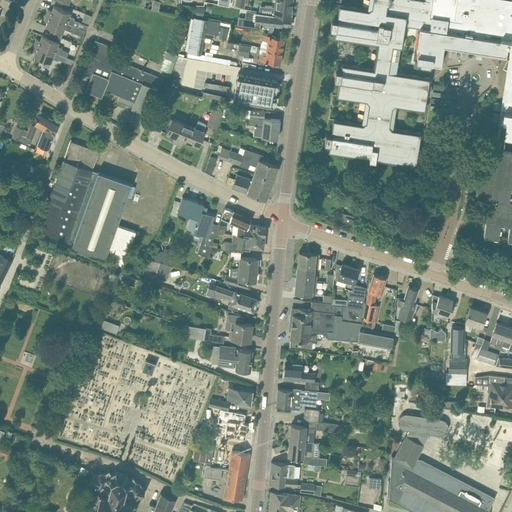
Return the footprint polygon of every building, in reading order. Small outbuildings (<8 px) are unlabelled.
[(274,0),(273,15),(291,17),(292,0),(274,0)] [(507,46),(510,46),(511,41),(511,35),(511,0),(372,0),(372,7),(368,9),(339,5),(337,20),(332,19),(330,28),(335,29),(334,36),(378,43),(374,69),(342,64),(341,71),(336,70),(334,79),(339,80),(337,95),(366,100),(369,103),(366,121),(362,124),(333,119),(331,134),(326,133),(324,143),(329,144),(328,151),(369,157),(369,158),(375,159),(375,158),(416,164),(417,158),(420,158),(422,148),(421,148),(421,151),(418,151),(421,133),(392,128),(390,125),(392,107),(396,104),(425,109),(428,91),(430,91),(430,94),(432,85),(429,84),(430,77),(389,71),(391,58),(398,59),(400,46),(402,46),(406,25),(420,27),(417,48),(419,48),(417,59),(421,60),(420,65),(432,67),(433,62),(440,63),(440,57),(442,58),(443,51),(444,52),(445,45),(505,55),(507,46)] [(48,9),(46,14),(86,30),(88,25),(74,20),(74,18),(69,16),(70,12),(63,9),(53,5),(52,10),(48,9)] [(273,15),(255,13),(255,20),(243,19),(242,27),(260,29),(261,24),(274,25),(274,23),(280,24),(290,25),(291,17),(273,15)] [(86,30),(46,14),(44,20),(47,21),(45,26),(55,30),(62,33),(64,29),(69,31),(70,29),(76,32),(78,27),(86,30)] [(194,18),(188,51),(192,52),(201,53),(206,20),(194,18)] [(268,41),(267,48),(282,50),(284,37),(263,34),(262,40),(268,41)] [(36,38),(34,44),(67,57),(69,52),(62,49),(62,48),(57,46),(59,42),(51,39),(42,35),(40,40),(36,38)] [(510,46),(498,125),(500,125),(496,154),(482,152),(475,195),(489,197),(486,221),(509,225),(507,239),(511,239),(511,35),(511,41),(510,46)] [(158,77),(108,56),(112,46),(101,42),(89,70),(93,72),(85,91),(86,91),(87,90),(101,95),(100,97),(101,97),(105,88),(120,94),(117,100),(132,106),(131,109),(147,115),(158,89),(153,87),(158,77)] [(34,44),(32,50),(36,51),(34,56),(43,59),(41,64),(49,67),(50,62),(51,62),(52,59),(57,61),(58,59),(72,65),(74,60),(67,57),(34,44)] [(248,55),(249,45),(239,44),(238,54),(248,55)] [(282,50),(267,48),(266,55),(260,54),(259,60),(280,63),(282,50)] [(167,50),(160,68),(170,72),(178,54),(167,50)] [(233,95),(233,96),(234,96),(234,98),(233,98),(233,99),(234,99),(248,101),(248,102),(249,102),(256,103),(257,103),(272,106),(273,106),(273,105),(273,103),(274,103),(274,102),(273,102),(274,98),(275,98),(274,97),(276,88),(277,88),(277,87),(276,87),(277,83),(277,82),(277,80),(277,79),(261,77),(261,76),(260,76),(254,75),(253,75),(239,73),(238,73),(237,76),(237,80),(236,80),(236,81),(237,81),(235,91),(234,91),(235,91),(234,95),(233,95)] [(205,83),(204,88),(228,92),(229,87),(205,83)] [(203,92),(202,97),(226,103),(227,98),(203,92)] [(253,135),(267,136),(277,138),(279,119),(264,118),(265,111),(223,107),(223,115),(250,118),(249,125),(254,125),(253,135)] [(157,108),(151,124),(160,128),(166,112),(157,108)] [(222,111),(213,108),(207,125),(216,128),(222,111)] [(42,130),(39,137),(42,130),(51,117),(41,111),(33,124),(31,123),(28,130),(17,125),(12,136),(29,144),(37,127),(42,130)] [(42,130),(39,137),(37,143),(50,149),(55,136),(52,135),(60,122),(51,117),(42,130)] [(181,144),(183,139),(182,139),(188,125),(172,119),(166,133),(174,136),(172,141),(181,144)] [(182,139),(183,139),(198,145),(204,131),(203,131),(205,124),(198,121),(195,128),(188,125),(182,139)] [(135,231),(116,224),(131,183),(92,169),(99,150),(70,140),(37,235),(123,266),(135,231)] [(256,166),(253,173),(262,177),(260,184),(270,187),(278,166),(262,160),(263,155),(244,148),(242,154),(221,147),(218,157),(248,168),(250,164),(256,166)] [(35,176),(38,167),(22,162),(19,171),(35,176)] [(41,179),(47,164),(40,162),(38,167),(35,176),(41,179)] [(262,177),(253,173),(251,179),(236,174),(232,187),(247,192),(246,193),(266,200),(270,187),(260,184),(262,177)] [(208,234),(215,215),(201,211),(203,204),(182,196),(177,210),(191,215),(186,228),(193,230),(192,231),(203,235),(200,243),(197,253),(208,257),(211,246),(212,241),(214,236),(208,234)] [(220,217),(237,225),(248,224),(250,219),(233,212),(233,211),(225,207),(220,217)] [(340,219),(344,221),(354,225),(356,220),(345,216),(346,213),(342,212),(340,219)] [(237,225),(236,235),(243,236),(244,237),(264,239),(265,226),(259,226),(259,225),(248,224),(237,225)] [(243,236),(236,235),(233,235),(232,242),(230,242),(225,242),(223,243),(221,245),(220,249),(242,252),(243,249),(249,249),(250,247),(263,248),(264,239),(244,237),(243,236)] [(156,249),(153,260),(160,262),(171,265),(173,258),(175,251),(164,248),(163,251),(156,249)] [(297,265),(297,266),(314,267),(318,268),(319,254),(316,253),(299,252),(298,265),(297,265)] [(1,258),(3,256),(0,254),(0,283),(10,263),(1,258)] [(223,281),(227,282),(237,285),(239,279),(255,280),(257,258),(240,257),(240,260),(230,259),(229,276),(225,274),(223,281)] [(160,262),(155,277),(166,280),(171,265),(160,262)] [(366,287),(354,283),(359,268),(358,268),(358,269),(342,264),(343,263),(342,263),(337,280),(346,283),(345,287),(349,289),(346,306),(363,307),(364,302),(366,287)] [(296,278),(317,280),(317,275),(314,275),(314,267),(297,266),(298,266),(296,277),(296,278)] [(365,302),(364,302),(363,307),(362,319),(375,322),(379,305),(374,304),(376,292),(382,294),(385,286),(383,285),(386,277),(373,273),(370,283),(368,289),(365,302)] [(122,275),(119,282),(126,285),(129,278),(122,275)] [(295,291),(294,292),(315,294),(317,280),(296,278),(296,279),(295,291)] [(402,298),(398,312),(396,317),(411,322),(417,303),(414,302),(418,288),(408,285),(404,299),(402,298)] [(233,291),(217,286),(213,296),(221,299),(221,298),(231,301),(228,308),(237,311),(238,306),(253,311),(257,298),(234,290),(233,291)] [(441,317),(448,319),(452,308),(450,308),(453,300),(439,295),(436,302),(432,301),(431,311),(442,314),(441,317)] [(289,345),(307,347),(308,340),(316,341),(317,333),(323,333),(323,330),(328,331),(327,338),(358,341),(391,347),(393,334),(393,333),(384,331),(360,326),(362,319),(363,307),(346,306),(331,304),(332,303),(331,303),(315,301),(312,300),(311,309),(292,307),(290,330),(291,331),(289,345)] [(466,320),(463,327),(463,338),(464,338),(464,329),(470,332),(473,324),(481,326),(486,312),(470,306),(465,320),(466,320)] [(229,337),(240,339),(249,340),(252,324),(242,322),(243,316),(228,314),(227,321),(231,321),(229,337)] [(104,318),(101,325),(110,329),(112,321),(104,318)] [(498,336),(504,338),(508,326),(496,322),(492,334),(492,335),(489,343),(495,345),(498,336)] [(196,337),(198,327),(189,326),(187,336),(196,337)] [(511,327),(508,326),(504,338),(502,346),(508,348),(507,349),(511,350),(511,327)] [(205,327),(204,340),(223,342),(224,335),(210,333),(211,328),(205,327)] [(463,338),(463,327),(451,327),(451,350),(465,350),(465,343),(463,343),(463,338)] [(438,331),(430,328),(429,339),(445,340),(445,333),(441,328),(438,331)] [(235,347),(220,345),(218,364),(235,366),(235,369),(250,371),(253,350),(237,348),(237,349),(235,349),(235,347)] [(498,357),(499,355),(499,354),(480,348),(477,359),(493,365),(493,364),(496,364),(498,357)] [(511,358),(499,358),(498,357),(496,364),(496,365),(499,365),(498,366),(511,366),(511,358)] [(141,370),(152,374),(156,363),(145,359),(141,370)] [(449,359),(448,373),(466,373),(466,359),(449,359)] [(300,380),(306,381),(305,388),(318,389),(319,382),(314,381),(315,373),(301,372),(302,364),(293,363),(293,365),(285,364),(283,378),(300,380)] [(475,376),(474,384),(487,386),(487,392),(490,393),(488,404),(501,406),(502,404),(509,404),(511,393),(511,392),(511,385),(511,384),(503,383),(504,377),(489,375),(475,376)] [(353,380),(346,379),(345,392),(352,392),(353,380)] [(235,403),(241,404),(250,405),(253,388),(237,386),(237,387),(228,386),(227,399),(235,400),(235,403)] [(295,390),(277,388),(276,406),(291,407),(290,410),(300,411),(300,403),(315,405),(317,390),(295,388),(295,390)] [(228,409),(229,401),(223,400),(219,399),(210,397),(209,406),(228,409)] [(216,407),(215,422),(222,424),(221,434),(244,439),(245,422),(242,422),(242,413),(216,407)] [(322,422),(323,413),(319,412),(319,409),(305,407),(303,419),(318,421),(322,422)] [(391,455),(390,471),(399,476),(469,511),(486,511),(487,511),(488,511),(490,511),(488,510),(495,497),(486,492),(417,456),(423,444),(429,433),(439,435),(441,435),(443,434),(444,433),(446,432),(447,431),(447,429),(448,427),(448,425),(447,423),(446,422),(445,421),(443,419),(442,419),(407,413),(405,413),(403,414),(401,415),(400,416),(399,418),(398,419),(398,421),(398,423),(399,425),(400,427),(401,428),(403,429),(404,430),(409,430),(406,435),(395,457),(391,455)] [(317,429),(336,431),(337,423),(322,422),(318,421),(317,429)] [(291,424),(289,440),(312,442),(313,442),(314,433),(315,427),(306,426),(291,424)] [(312,442),(289,440),(288,455),(303,456),(312,456),(312,451),(311,451),(312,442)] [(0,450),(0,455),(12,459),(15,451),(8,449),(9,447),(2,445),(0,450)] [(232,449),(228,468),(246,471),(249,452),(232,449)] [(314,464),(326,465),(327,457),(315,456),(314,464)] [(271,462),(269,483),(296,485),(297,484),(297,478),(294,477),(295,464),(286,463),(282,462),(271,462)] [(205,466),(204,477),(220,479),(222,469),(222,468),(205,465),(205,466)] [(225,486),(224,496),(242,499),(246,471),(228,468),(227,478),(225,486)] [(133,511),(135,511),(134,511),(135,507),(137,506),(136,506),(135,506),(135,503),(136,501),(135,500),(134,501),(133,500),(132,500),(133,497),(137,499),(137,500),(139,500),(139,498),(141,497),(144,498),(145,499),(146,499),(144,497),(147,489),(149,487),(148,486),(146,487),(144,487),(143,483),(144,482),(143,481),(141,483),(138,482),(135,477),(132,480),(131,479),(129,476),(130,474),(129,473),(128,475),(125,474),(124,474),(123,473),(122,474),(119,473),(118,470),(117,470),(117,473),(114,474),(113,474),(111,471),(107,473),(103,472),(103,470),(102,470),(102,472),(99,474),(96,473),(95,471),(94,471),(95,474),(93,482),(91,482),(91,484),(93,483),(97,484),(98,487),(96,488),(98,489),(99,488),(103,489),(102,491),(100,490),(100,492),(99,492),(99,490),(98,490),(98,492),(96,494),(95,493),(94,494),(95,495),(94,500),(92,500),(92,501),(94,501),(95,504),(93,505),(94,506),(95,505),(96,505),(96,506),(97,507),(95,511),(133,511)] [(469,511),(399,476),(390,471),(390,482),(388,480),(387,495),(389,496),(389,499),(397,503),(414,511),(469,511)] [(369,477),(368,486),(380,487),(380,477),(369,477)] [(300,491),(313,492),(314,484),(301,483),(300,491)] [(300,494),(271,491),(268,511),(284,511),(285,510),(288,507),(299,509),(300,494)] [(170,511),(175,498),(160,492),(154,506),(149,503),(145,511),(170,511)] [(7,510),(5,509),(5,510),(4,511),(19,511),(22,503),(10,500),(7,510)] [(184,501),(179,511),(189,511),(192,504),(184,501)]
